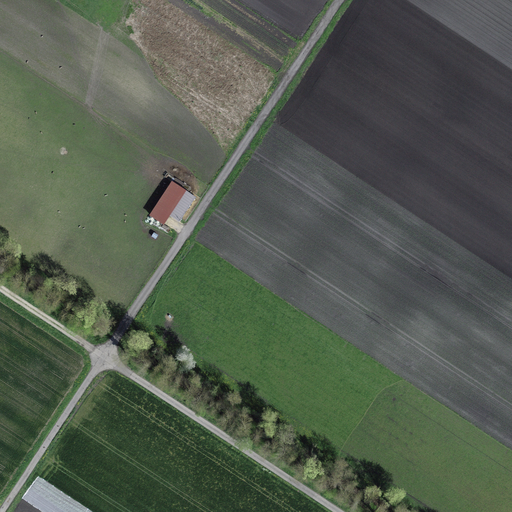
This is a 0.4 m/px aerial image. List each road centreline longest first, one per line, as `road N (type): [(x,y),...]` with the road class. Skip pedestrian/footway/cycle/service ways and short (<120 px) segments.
road 1 (track): [(341,0),(102,362)]
road 2 (track): [(336,511),(102,362)]
road 3 (track): [(102,362),(2,511)]
road 4 (track): [(0,293),(102,362)]
